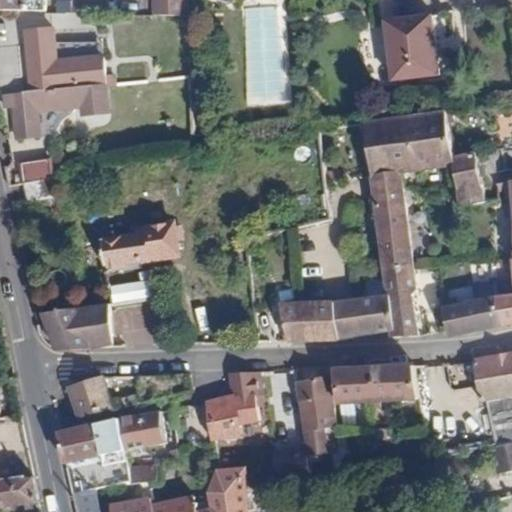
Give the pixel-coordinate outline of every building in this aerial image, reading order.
[(0,0),(0,13),(43,16),(42,0),(0,0)] [(158,0),(159,19),(191,21),(190,0),(158,0)] [(54,3),(55,16),(78,17),(77,4),(54,3)] [(442,76),(432,17),(384,25),(387,45),(385,46),(381,51),(383,63),(388,67),(391,66),(394,84),(442,76)] [(29,35),(34,95),(109,89),(107,63),(58,66),(57,33),(29,35)] [(18,46),(0,47),(0,69),(20,67),(18,46)] [(34,95),(5,98),(6,112),(23,112),(24,142),(46,142),(43,110),(87,108),(88,115),(112,115),(109,89),(34,95)] [(403,168),(464,159),(456,108),(363,123),(388,300),(285,309),(287,342),(391,333),(396,340),(424,337),(403,168)] [(487,156),(464,159),(469,201),(492,198),(487,156)] [(22,169),(29,207),(58,201),(52,164),(22,169)] [(106,252),(110,277),(184,265),(179,235),(151,240),(151,245),(106,252)] [(116,304),(151,295),(146,277),(112,286),(116,304)] [(511,286),(448,300),(452,329),(459,333),(511,326),(511,286)] [(116,312),(40,317),(41,325),(49,326),(62,358),(108,356),(107,342),(116,342),(116,312)] [(511,358),(478,363),(487,405),(491,404),(511,400),(511,358)] [(341,365),(343,399),(419,395),(418,361),(341,365)] [(143,374),(147,399),(195,391),(185,372),(143,374)] [(308,451),(309,456),(344,450),(333,372),(301,378),(308,451)] [(70,383),(80,415),(117,406),(102,377),(70,383)] [(215,404),(220,444),(242,440),(242,430),(252,429),(251,404),(257,404),(254,380),(236,381),(227,402),(215,404)] [(341,421),(354,421),(354,400),(340,401),(341,421)] [(511,400),(491,404),(501,447),(511,444),(511,400)] [(163,409),(65,432),(70,461),(168,439),(163,409)] [(511,475),(511,444),(501,447),(492,449),(497,479),(511,475)] [(241,469),(243,482),(279,486),(313,480),(309,456),(308,451),(241,465),(241,469)] [(214,507),(214,511),(247,511),(243,482),(241,469),(223,472),(212,492),(214,507)] [(0,476),(0,500),(42,495),(34,472),(0,476)] [(110,504),(110,511),(157,511),(155,500),(151,475),(137,478),(140,499),(110,504)] [(191,494),(155,500),(157,511),(214,511),(214,507),(193,510),(191,494)]
